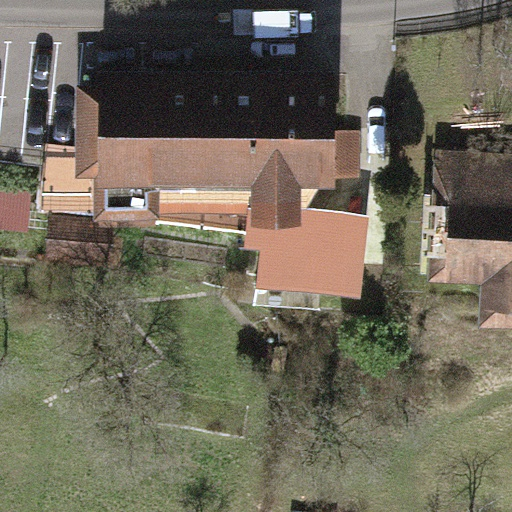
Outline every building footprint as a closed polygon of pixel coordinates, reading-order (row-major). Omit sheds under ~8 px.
[(216,72),(102,71),(103,89),(88,90),(85,145),(48,143),(42,203),(154,205),(157,197),(251,199),(254,188),(301,189),(312,190),(315,170),(337,172),(338,128),(339,74),(239,73),(240,59),(216,58),(216,72)] [(363,129),(338,128),(337,172),(361,173),(363,129)] [(511,153),(423,147),(413,267),(466,274),(464,315),(511,315),(511,153)] [(255,279),(361,290),(369,206),(300,201),(301,189),(254,188),(251,199),(243,240),(261,243),(255,279)] [(50,211),(46,245),(112,253),(115,218),(50,211)]
